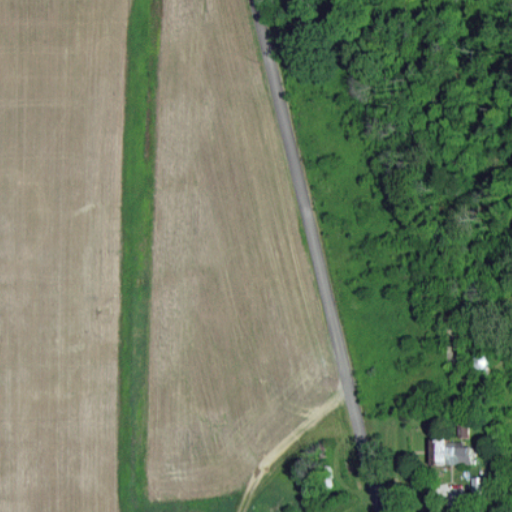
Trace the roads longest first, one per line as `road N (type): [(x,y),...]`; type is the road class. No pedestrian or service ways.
road 1 (residential): [(379,511),(252,0)]
road 2 (residential): [(240,511),(269,461),(351,395)]
